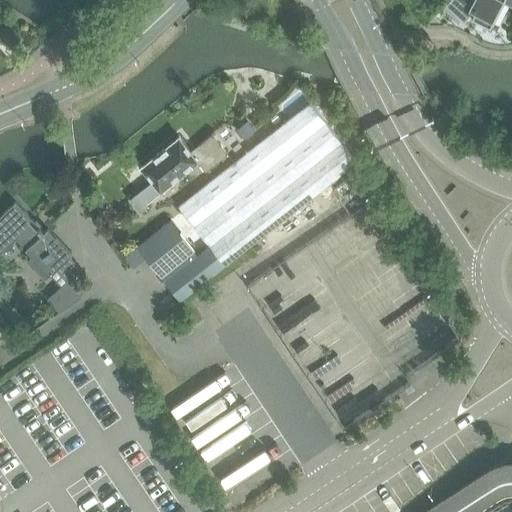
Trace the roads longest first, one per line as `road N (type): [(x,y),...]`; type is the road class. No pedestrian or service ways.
road 1 (unclassified): [(332,470),(238,324),(175,359),(159,339),(78,212),(63,118)]
road 2 (unclassified): [(314,0),(408,165),(490,287)]
road 3 (unclassified): [(511,192),(435,147),(410,118),(350,0)]
road 4 (unclassified): [(498,307),(450,389),(332,470)]
road 5 (unclassified): [(349,496),(511,386)]
road 6 (tertiary): [(58,91),(97,70),(178,0)]
road 7 (unknown): [(116,276),(16,347)]
